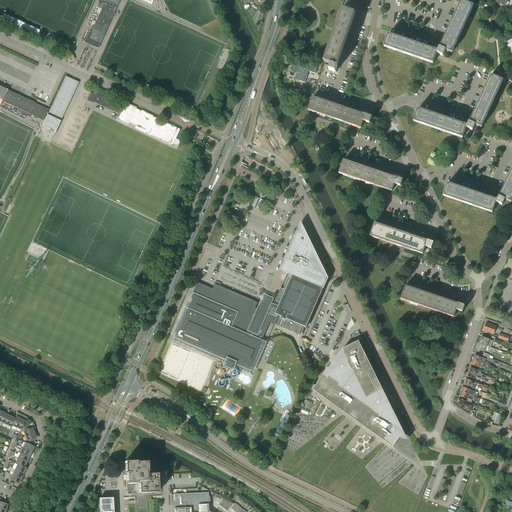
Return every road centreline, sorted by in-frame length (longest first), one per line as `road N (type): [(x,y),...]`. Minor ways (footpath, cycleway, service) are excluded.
road 1 (unclassified): [(432,441),(291,173),(235,144)]
road 2 (residential): [(478,277),(458,261),(372,83),(367,48),(376,0)]
road 3 (secondary): [(344,511),(268,475),(127,384)]
road 4 (unclassified): [(187,123),(0,36)]
road 5 (secondary): [(127,384),(204,204)]
road 6 (residential): [(0,400),(36,418),(44,440),(17,497),(0,489)]
road 7 (secondary): [(67,511),(127,384)]
road 8 (residential): [(447,406),(479,312),(478,277)]
